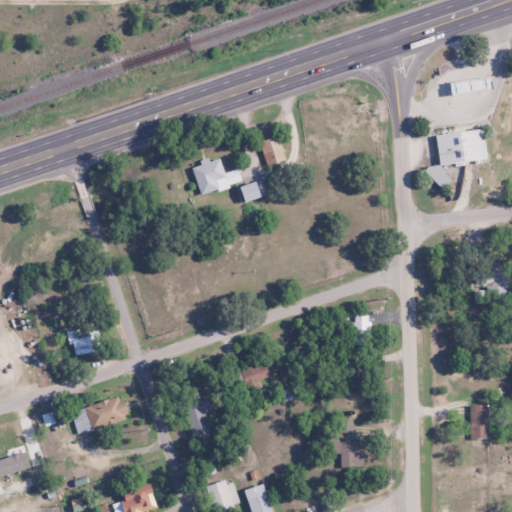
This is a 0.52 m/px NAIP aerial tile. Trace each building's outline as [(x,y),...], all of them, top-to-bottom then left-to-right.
[(448,82),(451,96),(491,88),(488,74),(448,82)] [(434,133),(437,163),(428,164),(430,187),(446,185),(444,163),(485,159),(482,128),(434,133)] [(268,140),(275,165),(293,160),(286,134),(268,140)] [(208,157),(210,162),(198,166),(209,195),(252,179),(246,164),(233,169),(228,155),(219,159),(217,154),(208,157)] [(246,186),(252,202),(270,196),(269,193),(275,191),(270,177),(246,186)] [(259,195),(255,181),(238,186),(242,199),(259,195)] [(487,289),(503,289),(503,275),(487,275),(487,289)] [(70,353),(90,353),(91,331),(71,329),(70,353)] [(234,375),(243,392),(270,378),(262,361),(234,375)] [(76,433),(128,419),(122,396),(70,409),(76,433)] [(206,400),(184,403),(189,434),(210,431),(206,400)] [(487,440),(487,404),(469,404),(469,440),(487,440)] [(362,452),(356,452),(356,441),(339,441),(339,466),(362,466),(362,452)] [(233,511),(232,504),(238,503),(233,479),(206,484),(212,511),(233,511)] [(244,487),(249,511),(269,511),(263,483),(244,487)] [(112,504),(114,511),(145,511),(157,508),(148,484),(118,494),(120,501),(112,504)]
